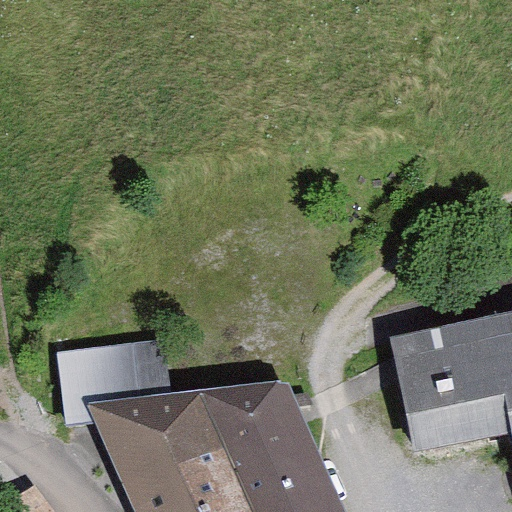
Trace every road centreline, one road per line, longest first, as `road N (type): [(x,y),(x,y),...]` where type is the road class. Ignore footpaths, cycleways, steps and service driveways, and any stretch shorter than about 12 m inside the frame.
road 1 (track): [(511,212),(394,274),(350,311),(334,342),(335,392)]
road 2 (residential): [(335,392),(383,511)]
